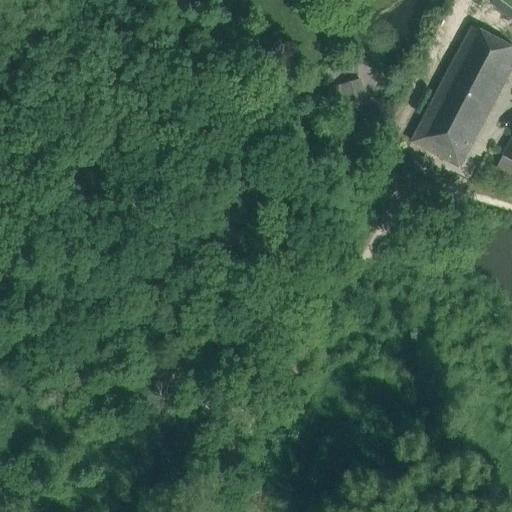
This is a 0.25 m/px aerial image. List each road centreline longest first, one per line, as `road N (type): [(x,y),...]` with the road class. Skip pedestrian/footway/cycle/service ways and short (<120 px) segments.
road 1 (track): [(511,206),(474,192),(412,202),(387,224),(303,361),(245,433)]
road 2 (track): [(245,433),(0,264)]
